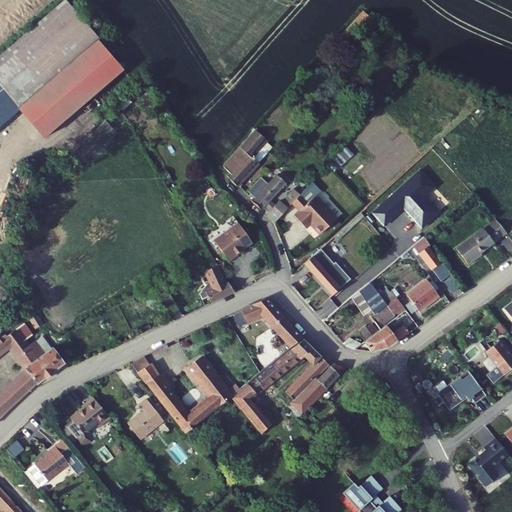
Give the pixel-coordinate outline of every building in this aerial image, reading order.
[(68,0),(61,0),(0,49),(0,84),(42,136),(124,70),(68,0)] [(229,171),(226,174),(231,179),(237,184),(260,159),(269,149),(262,144),(268,138),(257,128),(227,162),(224,165),(229,171)] [(262,144),(269,149),(274,144),(268,138),(262,144)] [(272,215),(267,220),(270,225),(273,230),(290,210),(303,196),(296,189),(278,209),(269,201),(287,181),(278,172),(268,184),(260,177),(247,192),(255,198),(252,202),(262,211),(264,208),(272,215)] [(303,196),(290,210),(298,216),(294,221),(303,229),(308,224),(312,227),(311,228),(321,237),(336,220),(313,199),(318,194),(310,188),(309,188),(303,196)] [(481,255),(479,253),(485,248),(506,232),(494,220),(455,251),(467,267),(481,255)] [(312,227),(308,224),(303,229),(307,232),(311,228),(312,227)] [(211,243),(225,264),(234,257),(233,255),(236,253),(237,254),(249,246),(236,226),(211,243)] [(431,270),(434,267),(441,262),(421,238),(405,252),(409,257),(416,251),(431,270)] [(345,301),(350,296),(368,282),(369,281),(358,270),(340,288),(325,272),(333,264),(319,250),(303,264),(332,294),(328,298),(337,308),(345,301)] [(441,262),(434,267),(444,280),(445,279),(451,275),(441,262)] [(201,300),(207,298),(209,303),(233,293),(228,282),(225,283),(217,266),(204,272),(209,284),(199,295),(201,300)] [(451,275),(445,279),(452,288),(458,283),(451,275)] [(430,279),(411,294),(417,303),(424,310),(443,296),(430,279)] [(399,296),(386,306),(368,282),(350,296),(357,305),(360,303),(364,308),(361,310),(363,313),(367,310),(371,307),(374,311),(370,314),(381,328),(385,325),(383,322),(406,304),(399,296)] [(158,293),(171,315),(179,310),(166,288),(158,293)] [(282,334),(279,337),(290,350),(303,340),(266,298),(242,308),(249,321),(263,315),(282,334)] [(35,328),(42,322),(33,308),(25,313),(35,328)] [(361,330),(369,339),(380,329),(374,322),(368,327),(367,325),(361,330)] [(495,336),(505,332),(501,322),(491,326),(495,336)] [(403,326),(392,333),(386,324),(385,325),(381,328),(380,329),(369,339),(365,342),(375,356),(377,356),(391,350),(410,336),(403,326)] [(30,347),(15,330),(8,335),(1,341),(0,339),(0,354),(7,348),(27,372),(37,384),(63,363),(52,349),(47,353),(37,341),(30,347)] [(347,342),(356,350),(363,344),(354,336),(347,342)] [(511,365),(511,356),(498,339),(484,351),(501,374),(511,365)] [(304,340),(303,340),(290,350),(240,390),(248,399),(301,355),(311,365),(285,391),(289,395),(285,398),(291,404),(307,387),(329,365),(304,340)] [(206,359),(190,370),(200,383),(215,372),(206,359)] [(315,395),(341,369),(337,367),(333,365),(310,389),(307,387),(291,404),(287,408),(296,416),(316,396),(315,395)] [(436,391),(449,409),(471,395),(475,400),(485,394),(469,370),(436,391)] [(26,393),(35,386),(37,384),(27,372),(15,382),(17,386),(19,384),(26,393)] [(215,372),(200,383),(206,391),(221,380),(215,372)] [(172,415),(186,433),(233,396),(221,380),(206,391),(212,399),(190,416),(168,387),(171,385),(163,374),(148,386),(172,415)] [(0,417),(6,411),(16,402),(26,393),(19,384),(17,386),(15,382),(0,395),(0,417)] [(97,425),(99,427),(105,422),(111,417),(94,396),(82,404),(84,408),(71,417),(73,420),(66,425),(77,438),(79,438),(81,444),(93,441),(90,430),(97,425)] [(141,439),(165,421),(156,410),(148,399),(139,405),(144,412),(129,424),(141,439)] [(495,438),(483,447),(485,450),(468,464),(485,486),(497,476),(490,466),(507,453),(495,438)] [(75,452),(65,439),(50,450),(51,452),(30,469),(42,484),(70,463),(67,459),(75,452)] [(42,484),(30,469),(26,472),(38,488),(42,484)] [(351,483),(341,493),(359,511),(394,511),(399,507),(386,494),(373,506),(367,499),(373,493),(380,488),(367,475),(354,487),(351,483)] [(0,503),(8,511),(23,511),(0,487),(0,503)]
